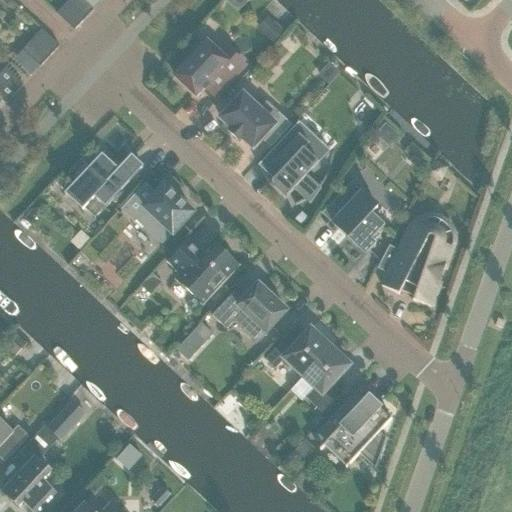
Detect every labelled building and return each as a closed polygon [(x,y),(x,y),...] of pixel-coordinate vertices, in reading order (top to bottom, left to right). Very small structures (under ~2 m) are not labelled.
[(74,31),(93,10),(82,0),(69,0),(56,14),(74,31)] [(272,43),(282,31),(267,18),(257,29),(272,43)] [(40,67),(59,47),(41,30),(22,51),(40,67)] [(203,48),(199,43),(187,57),(191,61),(175,78),(196,98),(205,89),(215,98),(244,66),(225,49),(219,56),(206,45),(203,48)] [(0,93),(8,101),(23,85),(5,69),(0,74),(0,93)] [(259,112),(243,96),(221,120),(232,131),(229,133),(239,142),(241,139),(253,150),(262,140),(269,148),(269,149),(270,150),(292,126),(267,103),(259,112)] [(306,179),(305,178),(318,165),(303,151),(309,145),(299,136),(273,164),(282,173),(271,184),(287,198),(294,190),(295,191),(294,192),(310,206),(320,191),(307,178),(306,179)] [(118,171),(102,155),(89,169),(87,167),(74,180),(76,182),(65,194),(83,211),(94,199),(105,209),(143,168),(131,156),(118,171)] [(440,184),(447,167),(432,160),(424,176),(440,184)] [(365,256),(376,244),(371,240),(384,226),(371,214),(377,208),(361,193),(365,190),(354,180),(331,205),(341,214),(332,224),(347,238),(346,239),(365,256)] [(155,195),(145,186),(122,210),(133,221),(136,218),(161,242),(170,233),(172,236),(193,214),(181,203),(175,197),(163,186),(155,195)] [(432,237),(412,226),(381,286),(399,295),(405,283),(417,289),(412,301),(431,308),(439,283),(438,282),(442,270),(444,271),(453,244),(453,243),(453,242),(453,240),(453,239),(453,238),(452,237),(452,236),(451,235),(450,234),(449,233),(448,232),(446,231),(444,231),(441,231),(440,231),(438,231),(436,232),(435,234),(433,235),(432,237)] [(200,256),(195,252),(197,250),(188,242),(169,263),(182,275),(177,281),(201,304),(237,266),(212,243),(200,256)] [(151,296),(162,284),(151,274),(140,286),(151,296)] [(258,285),(242,302),(234,294),(212,317),(226,330),(234,323),(256,343),(265,334),(267,335),(287,313),(258,285)] [(203,321),(176,347),(188,359),(214,333),(203,321)] [(302,378),(331,347),(311,328),(294,346),(286,338),(265,359),(275,369),(283,360),(302,378)] [(331,347),(302,378),(314,389),(306,398),(322,413),(343,391),(334,383),(350,366),(331,347)] [(390,420),(368,400),(371,397),(370,396),(359,407),(350,398),(313,438),(314,439),(314,438),(323,446),(319,450),(320,451),(327,444),(336,452),(335,453),(338,456),(339,455),(350,465),(362,451),(376,464),(374,470),(375,470),(386,438),(385,438),(383,443),(376,436),(391,420),(390,419),(390,420)] [(60,441),(85,415),(71,403),(47,429),(60,441)] [(0,421),(0,459),(4,463),(28,437),(17,426),(12,432),(0,421)] [(304,460),(313,449),(304,441),(295,451),(304,460)] [(40,511),(41,511),(61,491),(47,478),(50,474),(33,458),(1,492),(19,508),(27,499),(40,511)] [(158,508),(169,496),(161,488),(150,501),(158,508)]
